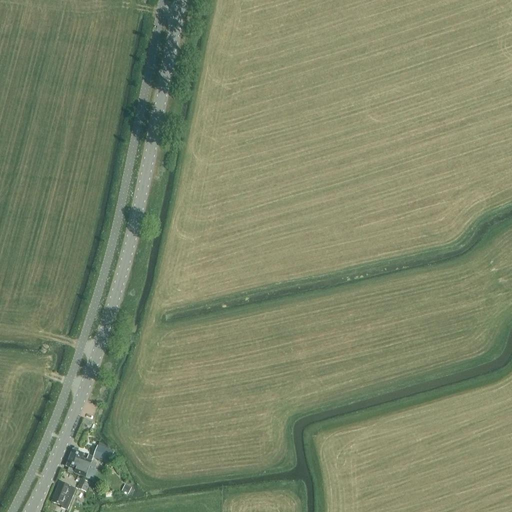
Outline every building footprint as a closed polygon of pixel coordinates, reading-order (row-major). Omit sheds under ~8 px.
[(111,452),(100,447),(95,459),(107,464),(111,452)] [(75,448),(73,450),(66,467),(68,468),(66,472),(72,475),(74,470),(76,471),(75,474),(85,478),(94,457),(88,455),(87,460),(82,459),(84,455),(78,452),(78,449),(75,448)] [(90,483),(80,479),(77,487),(78,487),(77,489),(86,493),(90,483)] [(76,490),(70,487),(60,483),(52,503),(62,507),(61,508),(68,511),(76,490)] [(125,485),(122,491),(126,493),(128,494),(132,488),(127,486),(125,485)]
